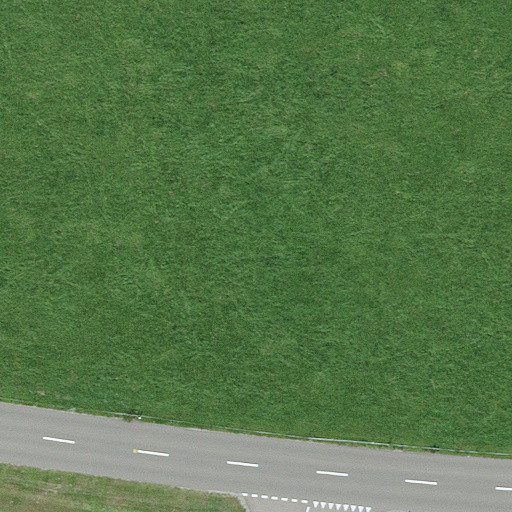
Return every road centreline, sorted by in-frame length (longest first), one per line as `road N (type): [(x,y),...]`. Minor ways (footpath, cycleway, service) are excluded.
road 1 (tertiary): [(314,473),(0,433)]
road 2 (tertiary): [(511,490),(314,473)]
